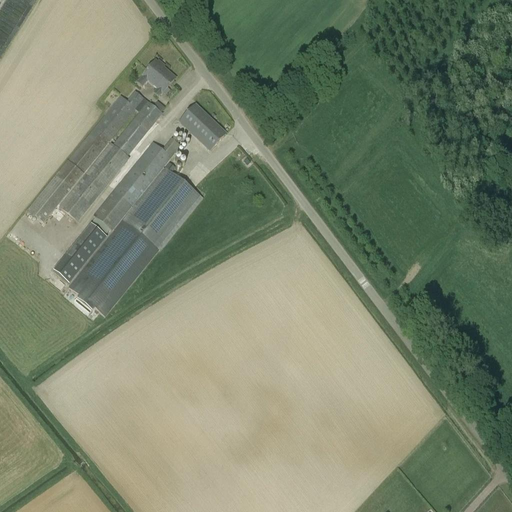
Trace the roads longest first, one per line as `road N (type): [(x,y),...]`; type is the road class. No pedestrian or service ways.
road 1 (unclassified): [(511,479),(148,0)]
road 2 (track): [(401,0),(265,153)]
